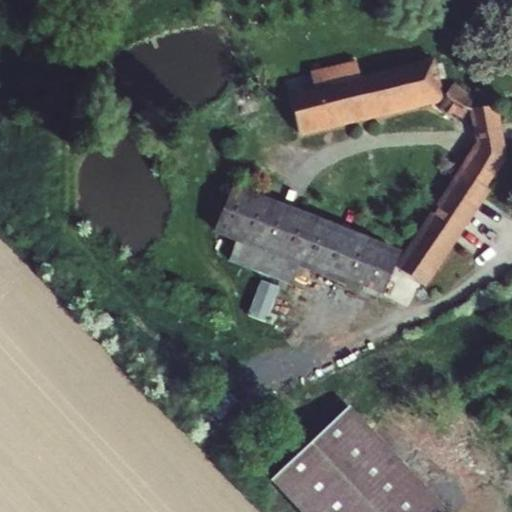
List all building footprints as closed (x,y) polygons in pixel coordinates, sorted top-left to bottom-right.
[(434,109),(459,122),(474,95),(451,83),(441,96),(441,87),(434,56),(359,75),(356,60),(309,70),(313,85),(287,91),(298,136),(436,102),(434,109)] [(497,104),(468,108),(475,142),(507,156),(497,104)] [(395,264),(426,286),(490,190),(486,187),(507,156),(475,142),(433,206),(435,208),(432,212),(430,211),(395,264)] [(400,249),(233,183),(213,231),(234,240),(228,260),(291,284),(298,265),(381,297),(400,249)] [(279,287),(260,279),(247,316),(265,323),(279,287)] [(451,511),(355,408),(274,483),(300,511),(451,511)]
